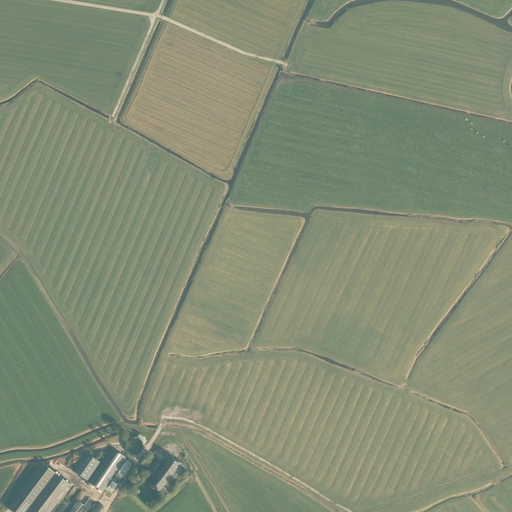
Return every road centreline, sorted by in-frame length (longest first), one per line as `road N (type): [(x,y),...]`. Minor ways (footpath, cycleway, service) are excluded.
road 1 (track): [(222,511),(170,433),(120,426),(51,452),(0,458)]
road 2 (track): [(57,0),(156,15),(290,66)]
road 3 (track): [(158,432),(163,416),(199,425),(351,511)]
road 4 (track): [(110,123),(163,0)]
